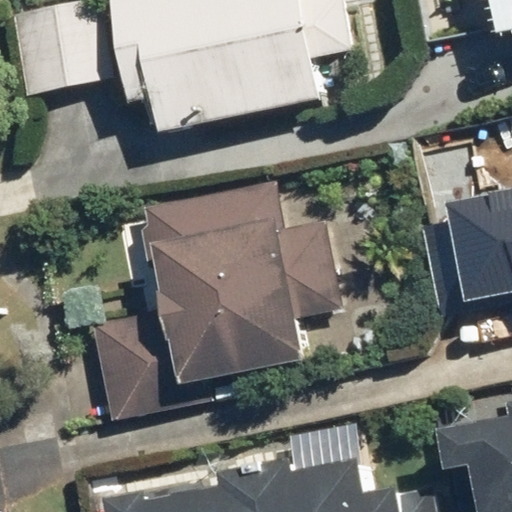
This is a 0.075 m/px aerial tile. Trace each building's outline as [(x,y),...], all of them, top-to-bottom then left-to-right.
[(112,0),(111,0),(24,19),(41,97),(130,78),(112,0)] [(124,0),(147,104),(169,99),(177,135),(336,101),(326,59),(366,50),(354,0),(124,0)] [(288,183),(161,207),(181,311),(107,325),(126,424),(235,403),(230,379),(323,362),(315,321),(356,313),(340,225),(297,233),(288,183)] [(468,220),(437,227),(455,318),(511,306),(511,190),(464,200),(468,220)] [(511,511),(511,408),(452,419),(462,473),(498,466),(505,511),(511,511)] [(121,495),(124,511),(447,511),(442,483),(380,495),(374,463),(308,476),(305,460),(121,495)]
